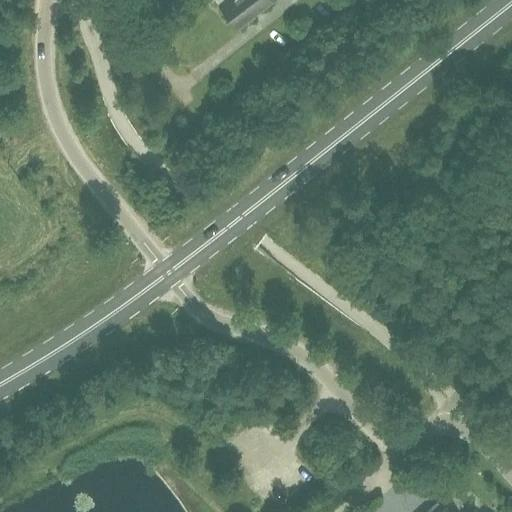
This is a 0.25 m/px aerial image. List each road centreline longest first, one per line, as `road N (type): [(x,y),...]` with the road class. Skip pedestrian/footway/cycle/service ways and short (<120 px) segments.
road 1 (primary): [(168,273),(511,4)]
road 2 (unclassified): [(511,473),(471,430),(388,440),(303,358),(207,317),(168,273)]
road 3 (unclassified): [(168,273),(69,148),(57,121),(43,67),(47,0)]
road 4 (primary): [(0,385),(168,273)]
